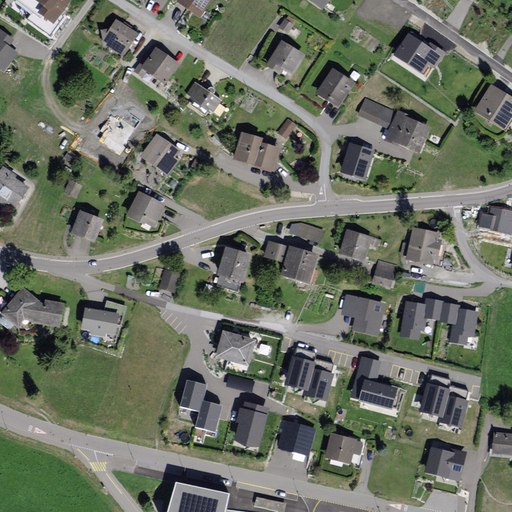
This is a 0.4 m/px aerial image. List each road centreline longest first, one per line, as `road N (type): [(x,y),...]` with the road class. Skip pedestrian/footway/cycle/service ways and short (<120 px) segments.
road 1 (tertiary): [(0,251),(50,268),(92,267),(252,214),(324,208)]
road 2 (residential): [(111,0),(317,130),(325,145),(324,208)]
road 3 (tertiary): [(87,444),(397,511)]
road 4 (residential): [(511,80),(394,0)]
road 5 (tertiary): [(324,208),(452,198)]
